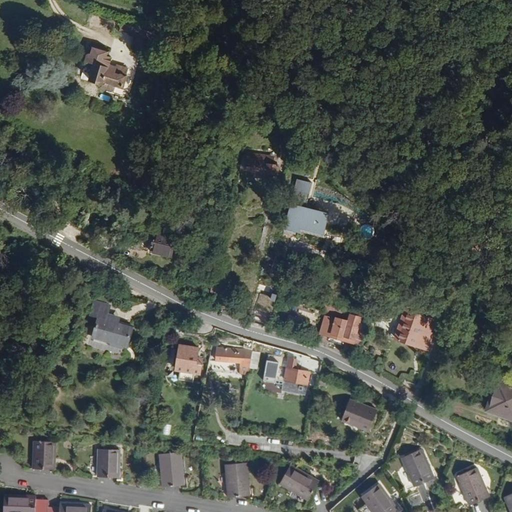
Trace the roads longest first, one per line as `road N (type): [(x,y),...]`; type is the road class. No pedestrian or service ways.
road 1 (unclassified): [(511,458),(308,354),(223,326),(138,285),(0,211)]
road 2 (residential): [(8,473),(232,511)]
road 3 (track): [(0,168),(76,224),(76,255)]
